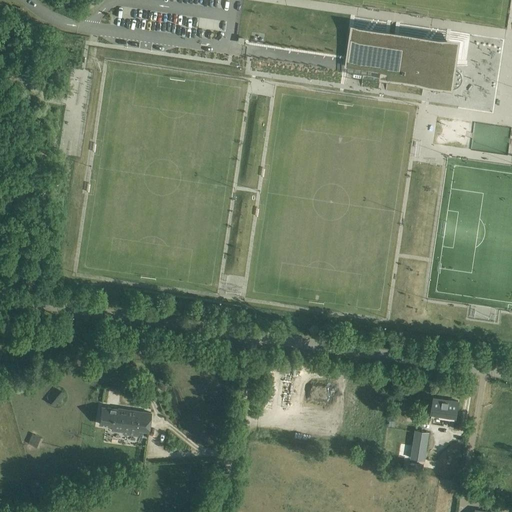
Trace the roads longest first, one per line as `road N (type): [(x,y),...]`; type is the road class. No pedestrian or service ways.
road 1 (unclassified): [(511,374),(252,336)]
road 2 (unclassified): [(252,336),(49,306)]
road 3 (unclassified): [(211,511),(235,451),(252,336)]
